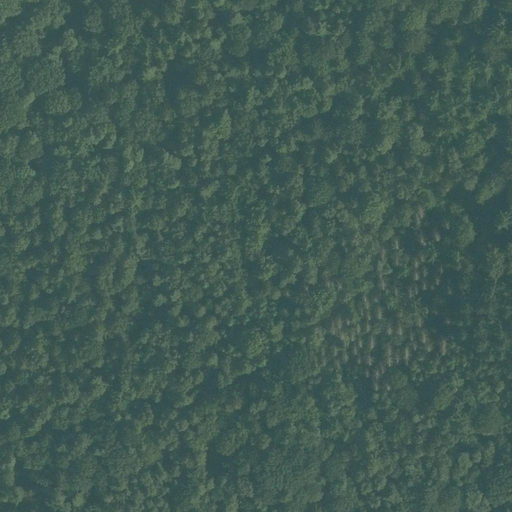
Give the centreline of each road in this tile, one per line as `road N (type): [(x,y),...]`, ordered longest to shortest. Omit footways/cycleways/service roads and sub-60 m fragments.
road 1 (track): [(247,0),(511,197)]
road 2 (track): [(0,171),(101,0)]
road 3 (track): [(160,511),(0,407)]
